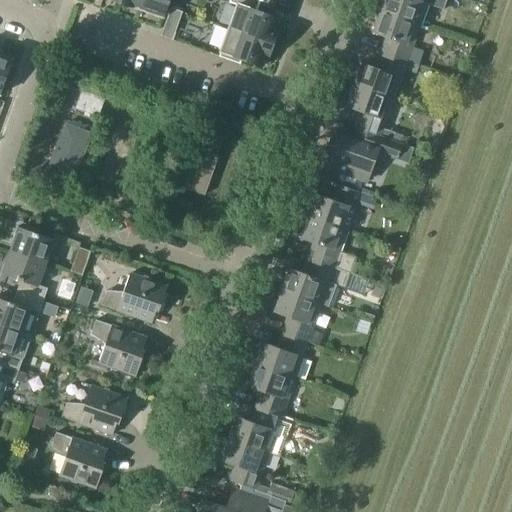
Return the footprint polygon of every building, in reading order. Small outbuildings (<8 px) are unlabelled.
[(123,0),(122,3),(143,10),(146,0),(123,0)] [(170,0),(146,0),(143,10),(164,17),(170,0)] [(238,5),(230,28),(274,44),(279,30),(276,29),(280,19),(257,12),(261,1),(268,3),(260,0),(231,0),(231,3),(238,5)] [(383,0),(380,9),(420,24),(427,3),(443,8),(446,0),(383,0)] [(381,53),(407,62),(419,66),(423,55),(411,51),(420,24),(380,9),(372,32),(387,37),(381,53)] [(230,28),(220,56),(241,64),(243,59),(263,66),(267,57),(269,58),(274,44),(230,28)] [(376,68),(361,63),(353,84),(394,99),(404,70),(416,74),(419,66),(407,62),(381,53),(376,68)] [(0,54),(0,99),(14,60),(0,54)] [(360,111),(355,127),(358,128),(381,136),(382,136),(392,140),(395,132),(383,128),(394,99),(353,84),(346,106),(360,111)] [(75,109),(99,118),(106,98),(82,89),(75,109)] [(77,177),(93,133),(65,122),(48,166),(77,177)] [(133,133),(114,126),(93,183),(112,190),(133,133)] [(381,136),(358,128),(353,139),(335,133),(323,165),(369,181),(380,152),(396,158),(402,143),(392,140),(382,136),(381,136)] [(204,195),(219,156),(197,149),(183,188),(204,195)] [(331,200),(315,194),(307,216),(346,230),(360,192),(337,184),(331,200)] [(193,204),(180,198),(177,206),(191,211),(193,204)] [(300,237),(316,243),(310,259),(356,275),(359,267),(354,264),(357,257),(339,251),(346,230),(307,216),(300,237)] [(13,251),(48,264),(56,240),(21,228),(13,251)] [(70,271),(82,276),(91,252),(79,248),(70,271)] [(18,293),(43,302),(47,288),(40,285),(48,264),(13,251),(5,274),(22,280),(18,293)] [(329,308),(337,287),(363,296),(369,280),(356,275),(310,259),(305,274),(289,268),(281,290),(320,305),(329,308)] [(123,292),(106,291),(101,304),(151,323),(155,310),(158,311),(167,287),(148,280),(149,278),(143,276),(142,278),(130,273),(123,292)] [(320,305),(281,290),(273,312),(290,318),(284,334),(307,342),(319,346),(324,334),(311,329),(320,305)] [(0,298),(0,325),(23,333),(32,336),(40,313),(39,313),(43,302),(18,293),(14,303),(0,298)] [(110,370),(116,372),(116,370),(135,376),(144,351),(141,350),(146,338),(95,320),(90,334),(104,345),(98,363),(111,367),(110,370)] [(0,365),(18,372),(23,358),(24,358),(32,336),(23,333),(0,325),(0,365)] [(279,348),(263,343),(255,365),(294,378),(307,342),(284,334),(279,348)] [(0,403),(1,404),(9,381),(14,383),(18,372),(0,365),(0,403)] [(247,386),(263,392),(257,407),(280,415),(294,378),(255,365),(247,386)] [(83,404),(66,403),(61,417),(111,435),(116,423),(118,424),(127,400),(108,392),(109,390),(103,388),(103,390),(90,386),(83,404)] [(35,416),(47,421),(51,410),(38,406),(35,416)] [(252,422),(236,417),(228,439),(267,453),(280,415),(257,407),(252,422)] [(47,421),(35,416),(32,426),(44,430),(47,421)] [(70,482),(76,484),(77,481),(95,488),(104,464),(102,463),(106,451),(55,432),(50,447),(65,457),(58,475),(71,479),(70,482)] [(220,461),(236,466),(230,482),(254,490),(267,453),(228,439),(220,461)] [(270,489),(261,486),(259,493),(299,506),(302,496),(296,493),(296,492),(288,489),(287,492),(271,487),(270,489)] [(203,502),(199,511),(280,511),(235,496),(230,511),(203,502)]
